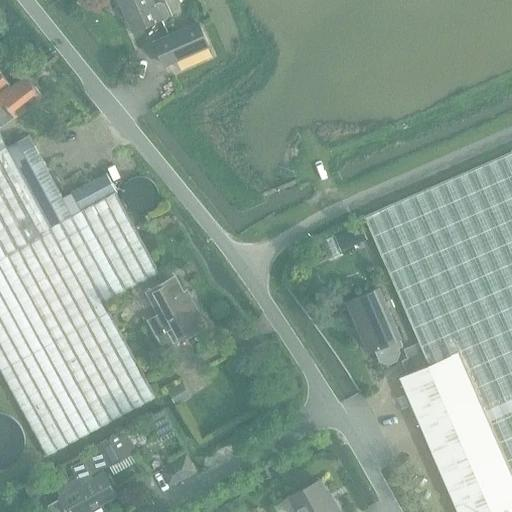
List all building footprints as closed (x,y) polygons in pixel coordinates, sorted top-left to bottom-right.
[(158,2),(154,4),(152,0),(118,0),(133,33),(166,19),(168,14),(163,3),(158,2)] [(199,25),(154,43),(164,65),(208,47),(199,25)] [(0,71),(0,127),(15,116),(15,117),(41,96),(25,76),(11,86),(9,84),(0,71)] [(0,371),(46,456),(155,397),(150,388),(104,302),(159,272),(116,192),(49,228),(6,148),(0,136),(0,371)] [(28,136),(6,148),(49,228),(116,192),(115,190),(106,174),(62,198),(57,188),(32,142),(28,136)] [(511,153),(365,218),(419,343),(429,365),(459,352),(511,474),(511,153)] [(320,241),(328,260),(340,255),(332,236),(320,241)] [(163,348),(206,325),(192,300),(188,302),(174,277),(147,292),(159,316),(149,322),(163,348)] [(399,339),(400,339),(378,290),(347,304),(368,353),(374,351),(377,359),(387,363),(395,360),(399,351),(397,347),(402,345),(399,339)] [(408,359),(402,362),(407,375),(429,365),(419,343),(404,350),(408,359)] [(457,511),(511,511),(511,474),(459,352),(429,365),(407,375),(399,378),(457,511)] [(182,382),(168,391),(169,394),(176,406),(177,405),(191,397),(182,382)] [(76,477),(56,488),(60,497),(59,497),(60,499),(47,505),(50,511),(84,511),(114,496),(103,474),(101,475),(98,469),(145,444),(135,425),(95,446),(97,452),(70,467),(76,477)] [(173,466),(162,472),(170,486),(196,472),(186,454),(171,462),(173,466)] [(297,511),(339,511),(335,503),(331,505),(319,481),(290,497),(297,511)]
